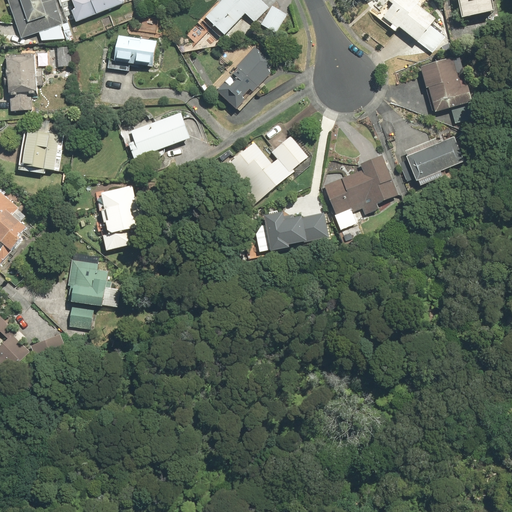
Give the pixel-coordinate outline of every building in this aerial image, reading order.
[(56,0),(9,0),(22,38),(64,23),(56,0)] [(68,0),(78,21),(125,1),(124,0),(68,0)] [(261,0),(222,0),(206,16),(225,34),(246,13),(256,22),(270,8),(261,0)] [(396,0),(384,16),(432,52),(445,35),(432,25),(437,17),(419,3),(421,0),(396,0)] [(493,0),(460,0),(464,16),(496,9),(493,0)] [(288,14),(274,5),(261,24),(275,33),(288,14)] [(159,40),(119,35),(116,63),(155,68),(159,40)] [(217,89),(238,108),(278,63),(257,45),(217,89)] [(72,46),(57,46),(58,66),(72,65),(72,46)] [(7,55),(10,110),(39,109),(36,53),(7,55)] [(421,66),(435,112),(475,101),(461,55),(421,66)] [(453,111),(456,123),(478,119),(475,106),(453,111)] [(126,132),(135,158),(192,137),(182,111),(126,132)] [(27,128),(21,168),(59,174),(65,134),(27,128)] [(257,144),(227,169),(258,204),(311,158),(291,135),(272,152),(278,158),(273,163),(257,144)] [(456,137),(409,156),(418,180),(466,161),(456,137)] [(363,169),(326,185),(343,225),(401,202),(382,155),(361,164),(363,169)] [(135,185),(94,194),(107,250),(148,240),(135,185)] [(21,239),(0,218),(0,213),(1,213),(0,212),(0,264),(6,258),(4,256),(21,239)] [(286,212),(267,216),(273,250),(332,239),(327,212),(287,219),(286,212)] [(113,265),(74,260),(68,301),(74,302),(96,305),(107,306),(113,265)] [(0,315),(0,362),(12,374),(36,349),(0,315)]
